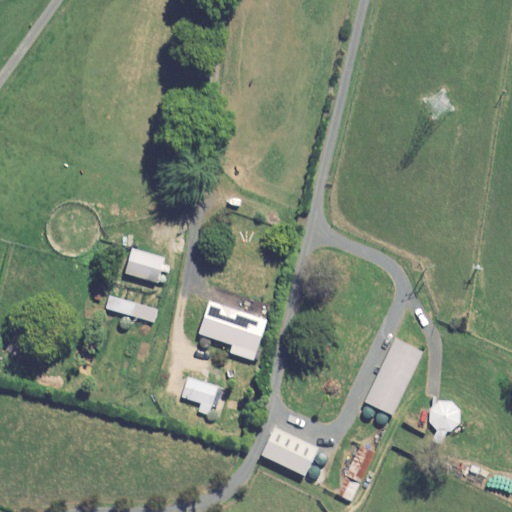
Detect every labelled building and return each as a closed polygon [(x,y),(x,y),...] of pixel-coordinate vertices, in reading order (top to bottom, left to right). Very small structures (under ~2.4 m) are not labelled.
[(164,260),(133,251),(126,275),(157,284),(164,260)] [(142,307),(116,299),(112,312),(138,319),(142,307)] [(267,322),(211,303),(200,335),(234,347),(231,354),(259,363),(263,351),(258,350),(267,322)] [(424,353),(397,340),(366,404),(393,417),(424,353)] [(224,390),(188,379),(182,399),(202,404),(200,413),(209,416),(212,407),(218,409),(224,390)] [(449,433),(452,433),(461,426),(461,411),(453,403),(439,403),(431,411),(430,425),(438,433),(436,441),(443,444),(449,433)] [(319,450),(276,429),(263,457),(306,477),(319,450)] [(360,486),(352,482),(344,499),(352,503),(360,486)]
